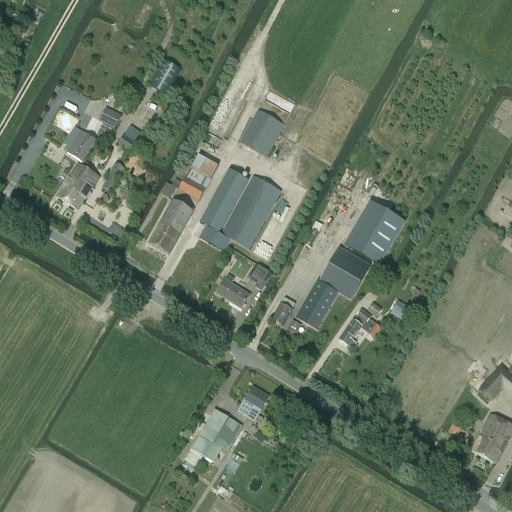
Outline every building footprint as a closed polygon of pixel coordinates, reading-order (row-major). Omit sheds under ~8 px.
[(181,71),(163,61),(148,86),(166,97),(181,71)] [(112,111),(106,123),(116,128),(122,116),(112,111)] [(265,158),(283,125),(257,111),(239,144),(265,158)] [(217,121),(211,132),(222,138),(228,128),(217,121)] [(148,139),(130,127),(118,146),(128,153),(134,144),(142,149),(148,139)] [(82,164),(96,141),(81,132),(67,154),(82,164)] [(106,145),(112,140),(106,133),(100,138),(106,145)] [(197,156),(190,169),(182,184),(179,190),(178,191),(199,202),(210,181),(210,180),(217,167),(197,156)] [(77,165),(69,178),(79,185),(74,192),(86,199),(99,178),(77,165)] [(112,194),(125,170),(115,165),(102,188),(112,194)] [(229,171),(200,224),(217,233),(219,234),(228,218),(248,182),(229,171)] [(230,219),(221,235),(230,240),(248,250),(280,192),(253,177),(230,219)] [(79,185),(69,178),(56,198),(78,212),(86,199),(74,192),(79,185)] [(175,180),(172,187),(179,190),(182,184),(175,180)] [(160,195),(169,199),(175,189),(166,184),(160,195)] [(324,256),(354,203),(336,193),(305,245),(324,256)] [(169,256),(193,213),(172,201),(149,245),(169,256)] [(370,203),(344,247),(379,267),(404,224),(370,203)] [(217,233),(211,246),(224,253),(230,240),(221,235),(219,234),(217,233)] [(351,301),(371,268),(339,249),(319,282),(318,282),(296,318),(317,331),(339,294),(351,301)] [(261,292),(268,281),(271,275),(253,265),(258,268),(250,281),(257,285),(255,289),(261,292)] [(224,281),(216,294),(241,310),(250,297),(231,285),(234,280),(227,276),(224,281)] [(283,301),(271,321),(281,326),(284,320),(286,321),(294,308),(292,307),(293,304),(286,301),(285,302),(283,301)] [(397,302),(391,314),(408,323),(415,311),(397,302)] [(373,305),(367,311),(376,318),(381,311),(373,305)] [(369,321),(371,318),(361,311),(353,322),(352,321),(339,341),(348,347),(351,350),(355,344),(352,341),(360,329),(373,339),(380,329),(369,321)] [(294,339),(299,328),(291,324),(287,332),(288,330),(296,334),(294,338),(292,337),(294,339)] [(500,368),(479,392),(490,401),(502,388),(511,396),(511,378),(510,377),(500,368)] [(252,388),(238,413),(255,422),(269,398),(252,388)] [(199,437),(191,450),(203,457),(212,463),(220,449),(226,453),(242,428),(215,411),(199,437)] [(495,465),(511,433),(511,426),(491,415),(471,452),(495,465)] [(454,424),(449,434),(456,437),(461,427),(454,424)] [(191,450),(184,461),(186,463),(196,468),(203,457),(191,450)] [(235,456),(226,470),(234,475),(242,460),(235,456)] [(222,489),(219,493),(227,498),(230,494),(222,489)]
